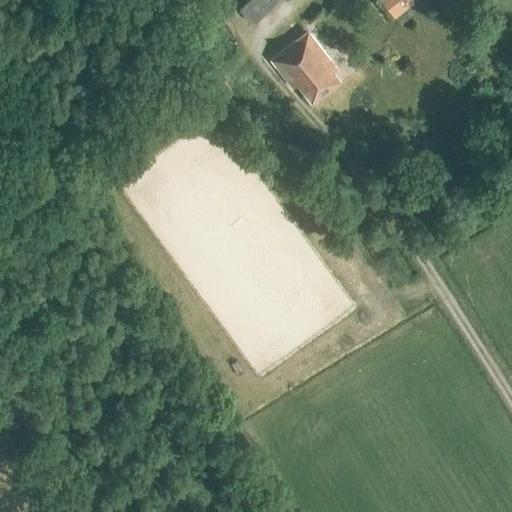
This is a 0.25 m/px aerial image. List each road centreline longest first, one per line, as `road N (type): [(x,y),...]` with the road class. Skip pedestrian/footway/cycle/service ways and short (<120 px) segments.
road 1 (track): [(442,298),(361,286),(226,105),(214,100),(115,160),(91,160),(0,115)]
road 2 (track): [(511,408),(331,139),(281,95),(224,0)]
